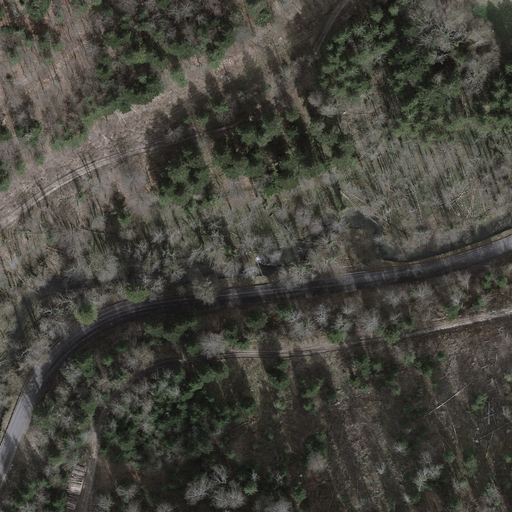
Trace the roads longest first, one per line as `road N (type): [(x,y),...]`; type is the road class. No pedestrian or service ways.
road 1 (secondary): [(511,245),(453,266),(141,309),(100,323),(45,372),(0,466)]
road 2 (track): [(511,310),(362,342),(162,366),(129,395),(95,446),(75,511)]
road 3 (track): [(347,0),(305,72),(273,101),(234,122),(101,164),(0,227)]
road 4 (track): [(106,0),(87,36),(0,106)]
